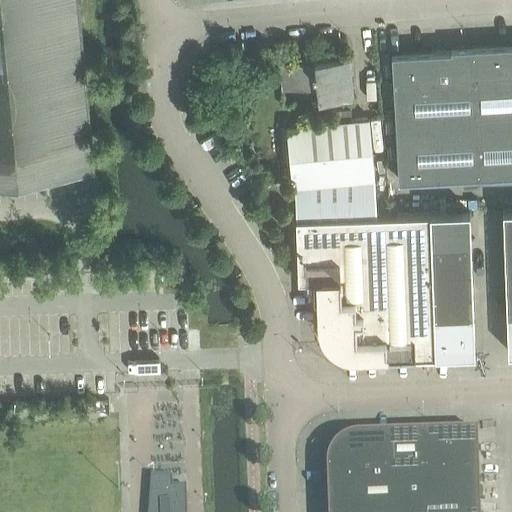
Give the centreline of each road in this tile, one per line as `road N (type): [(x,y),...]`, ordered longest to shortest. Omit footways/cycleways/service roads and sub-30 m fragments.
road 1 (unclassified): [(280,399),(271,291),(161,116),(155,29)]
road 2 (unclassified): [(493,0),(155,29)]
road 3 (unclassified): [(280,399),(511,390)]
